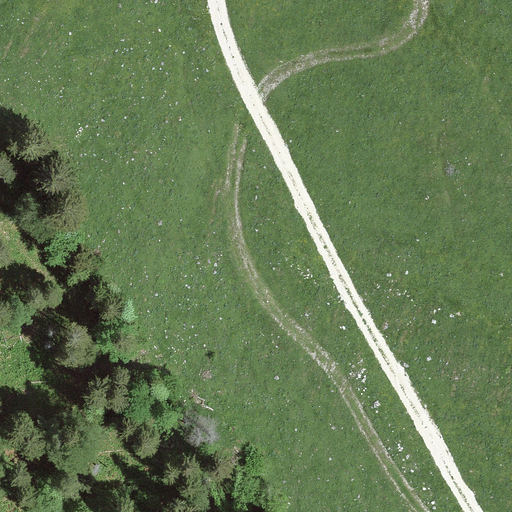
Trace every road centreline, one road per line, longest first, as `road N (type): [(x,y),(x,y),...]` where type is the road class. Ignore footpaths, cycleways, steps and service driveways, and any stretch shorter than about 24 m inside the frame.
road 1 (track): [(423,511),(332,365),(271,305),(241,253),(232,194),(254,100),(225,37),(220,0)]
road 2 (track): [(254,100),(277,75),(309,60),(400,40),(423,0)]
